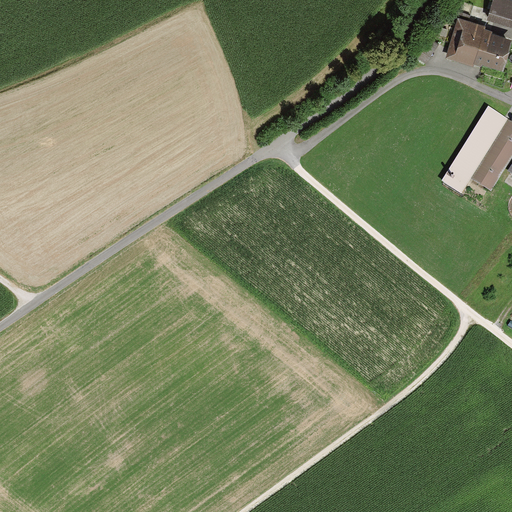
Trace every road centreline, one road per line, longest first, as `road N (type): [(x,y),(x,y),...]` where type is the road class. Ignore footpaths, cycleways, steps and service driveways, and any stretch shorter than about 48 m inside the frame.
road 1 (track): [(269,146),(450,295),(463,323),(408,388),(240,511)]
road 2 (unclassified): [(432,0),(377,67),(0,327)]
road 3 (track): [(511,101),(444,71),(412,69),(283,158)]
